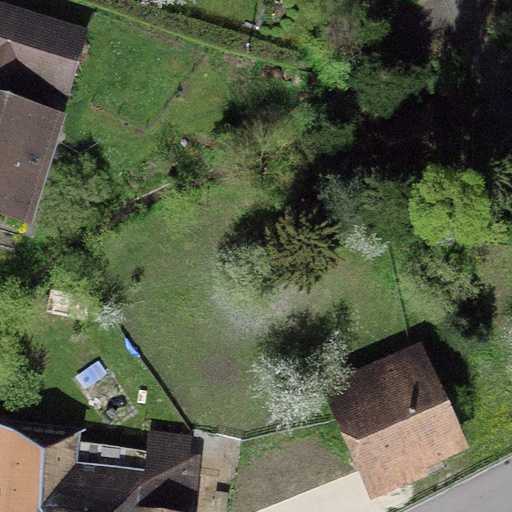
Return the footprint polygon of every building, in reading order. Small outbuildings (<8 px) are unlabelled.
[(0,78),(61,97),(79,40),(0,15),(0,78)] [(51,126),(0,109),(0,218),(20,224),(51,126)] [(419,129),(381,139),(389,170),(427,159),(419,129)] [(366,485),(449,448),(410,358),(326,394),(366,485)] [(64,476),(67,447),(2,439),(0,454),(0,511),(181,511),(187,463),(146,458),(144,475),(99,469),(97,480),(64,476)]
